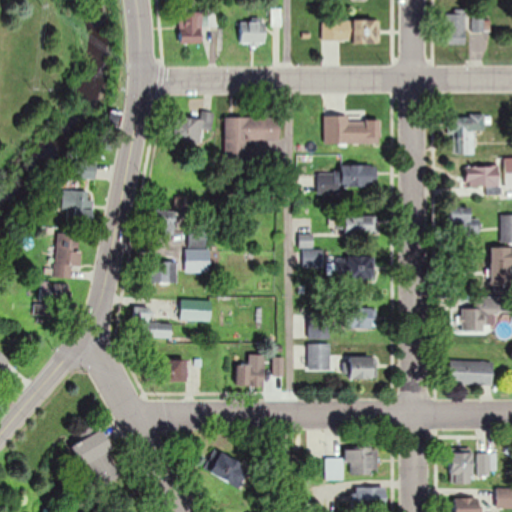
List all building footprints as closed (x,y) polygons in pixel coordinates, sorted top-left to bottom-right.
[(447,10),(447,45),(466,45),(466,10),(447,10)] [(179,43),(203,43),(203,12),(179,12),(179,43)] [(474,16),(474,31),(487,31),(487,16),(474,16)] [(380,43),(380,20),(322,19),(322,43),(339,43),(380,43)] [(266,21),(241,21),(241,44),(266,44),(266,21)] [(212,131),(214,111),(202,110),(201,118),(178,116),(175,140),(202,142),(203,130),(212,131)] [(454,154),(477,154),(477,116),(454,116),(454,154)] [(225,118),(225,160),(249,160),(248,139),(279,138),(279,117),(225,118)] [(381,120),(348,120),(348,142),(381,142),(381,120)] [(94,160),(79,160),(79,178),(94,178),(94,160)] [(377,165),(341,165),(341,187),(377,187),(377,165)] [(499,165),(466,165),(466,186),(487,186),(487,193),(499,193),(499,165)] [(72,222),(92,223),(92,190),(61,190),(61,210),(72,211),(72,222)] [(511,242),(511,213),(502,214),(502,242),(511,242)] [(345,215),(345,234),(378,234),(378,215),(345,215)] [(189,232),(189,247),(206,247),(206,232),(189,232)] [(210,249),(185,249),(185,272),(210,272),(210,249)] [(374,281),(374,256),(330,255),(330,280),(374,281)] [(157,262),(157,281),(176,281),(176,262),(157,262)] [(461,308),(461,331),(487,331),(487,312),(511,312),(511,295),(480,295),(480,308),(461,308)] [(212,300),(181,300),(181,320),(212,320),(212,300)] [(373,307),(342,307),(342,327),(373,327),(373,307)] [(172,323),(148,323),(148,309),(137,309),(137,337),(172,337),(172,323)] [(307,370),(329,370),(329,343),(307,343),(307,370)] [(0,371),(9,362),(0,352),(0,371)] [(349,357),(349,379),(376,379),(376,357),(349,357)] [(187,360),(160,360),(160,381),(187,381),(187,360)] [(493,361),(450,361),(450,384),(493,384),(493,361)] [(237,386),(264,386),(264,362),(237,362),(237,386)] [(71,444),(82,463),(113,446),(102,427),(71,444)] [(325,456),(325,478),(345,478),(345,473),(378,473),(378,446),(345,446),(345,456),(325,456)] [(205,467),(239,488),(251,467),(217,447),(205,467)] [(451,451),(451,480),(475,480),(475,451),(451,451)] [(385,485),(356,486),(356,505),(385,505),(385,485)] [(511,485),(497,486),(497,506),(511,506),(511,485)] [(481,511),(482,495),(455,495),(454,511),(481,511)]
